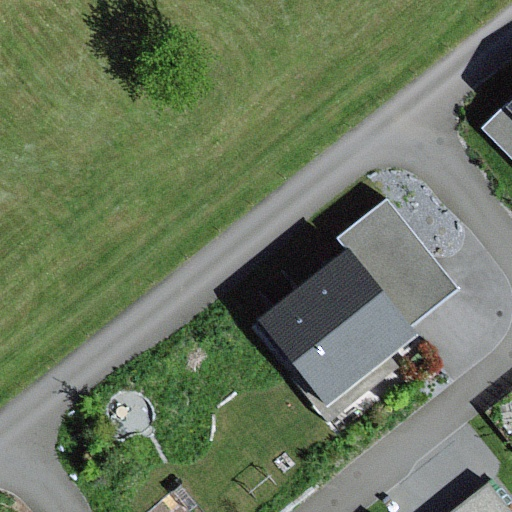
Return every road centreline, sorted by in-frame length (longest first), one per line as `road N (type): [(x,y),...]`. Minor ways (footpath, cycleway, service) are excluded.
road 1 (residential): [(6,433),(403,121)]
road 2 (residential): [(322,511),(511,365)]
road 3 (residential): [(511,248),(403,121)]
road 4 (residential): [(403,121),(511,32)]
